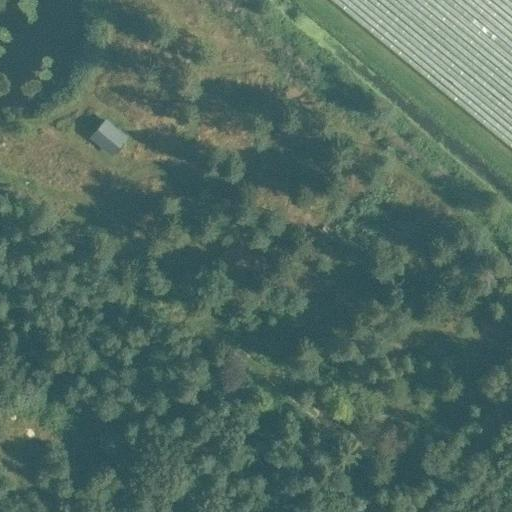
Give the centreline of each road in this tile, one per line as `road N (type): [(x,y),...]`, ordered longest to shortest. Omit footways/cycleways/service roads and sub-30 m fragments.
road 1 (track): [(511,221),(251,0)]
road 2 (track): [(417,511),(511,389)]
